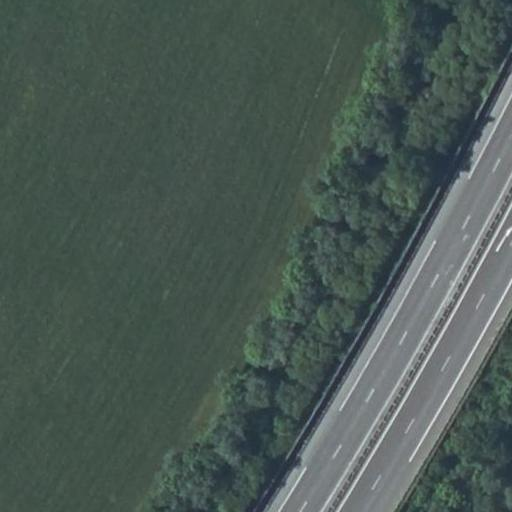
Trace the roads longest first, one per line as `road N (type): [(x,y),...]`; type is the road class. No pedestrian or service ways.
road 1 (trunk): [(511,131),(426,301),(302,511)]
road 2 (trunk): [(356,511),(511,240)]
